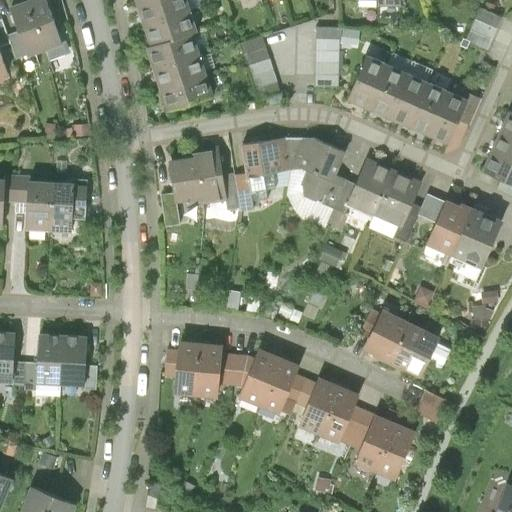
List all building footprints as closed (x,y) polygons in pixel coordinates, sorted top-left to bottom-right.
[(44,0),(37,0),(27,4),(44,50),(61,44),(44,0)] [(189,11),(184,0),(152,0),(137,5),(144,26),(189,11)] [(27,56),(44,50),(27,4),(11,10),(19,33),(27,56)] [(478,10),(464,42),(486,51),(500,19),(478,10)] [(196,32),(189,11),(144,26),(151,47),(190,34),(196,32)] [(0,48),(11,45),(8,37),(2,21),(0,21),(0,48)] [(315,29),(314,88),(337,89),(338,29),(315,29)] [(19,33),(8,37),(11,45),(17,60),(27,56),(19,33)] [(341,33),(340,47),(349,48),(349,43),(353,43),(354,34),(341,33)] [(146,49),(153,69),(197,55),(190,34),(151,47),(146,49)] [(278,93),(261,38),(239,45),(256,100),(278,93)] [(66,42),(61,44),(44,50),(49,63),(71,55),(66,42)] [(0,83),(6,81),(5,78),(9,77),(0,52),(0,83)] [(204,75),(197,55),(153,69),(160,90),(204,75)] [(348,99),(368,108),(387,66),(366,57),(348,99)] [(368,108),(389,117),(407,74),(387,66),(368,108)] [(389,117),(409,125),(427,83),(407,74),(389,117)] [(210,96),(204,75),(160,90),(166,110),(210,96)] [(409,125),(429,134),(447,92),(427,83),(409,125)] [(467,100),(447,92),(429,134),(449,143),(458,121),(467,100)] [(469,95),(467,100),(458,121),(469,126),(480,99),(469,95)] [(511,112),(510,111),(501,131),(511,136),(511,112)] [(55,137),(56,126),(47,125),(46,136),(55,137)] [(90,137),(89,126),(73,127),(74,138),(90,137)] [(511,136),(501,131),(492,151),(511,160),(511,136)] [(243,144),(248,175),(248,177),(286,171),(281,138),(243,144)] [(313,202),(324,194),(326,195),(334,175),(345,151),(313,138),(281,138),(286,171),(299,170),(306,173),(300,187),(302,187),(302,198),(313,202)] [(192,155),(193,162),(199,199),(200,204),(226,200),(222,175),(218,151),(192,155)] [(511,183),(511,160),(492,151),(483,171),(502,179),(511,183)] [(348,204),(373,215),(392,170),(367,160),(357,185),(348,204)] [(176,203),(199,199),(193,162),(170,165),(174,194),(176,203)] [(418,181),(392,170),(373,215),(399,226),(408,204),(418,181)] [(234,173),(222,175),(226,200),(228,210),(240,208),(235,177),(234,173)] [(248,175),(235,177),(240,208),(240,210),(253,208),(248,177),(248,175)] [(357,185),(334,175),(326,195),(321,207),(343,216),(348,204),(357,185)] [(4,204),(27,205),(28,183),(29,178),(5,177),(5,181),(4,204)] [(511,198),(511,183),(502,179),(496,191),(511,198)] [(73,180),(73,185),(72,208),(85,209),(87,180),(73,180)] [(26,227),(48,228),(51,184),(28,183),(27,205),(26,227)] [(73,185),(51,184),(48,228),(70,230),(72,208),(73,185)] [(179,221),(176,203),(174,194),(160,197),(165,224),(179,221)] [(426,194),(419,209),(416,215),(434,223),(443,201),(426,194)] [(424,245),(450,256),(469,209),(459,205),(458,208),(443,201),(434,223),(424,245)] [(419,209),(408,204),(399,226),(394,238),(405,242),(416,215),(419,209)] [(499,222),(469,209),(450,256),(479,268),(499,222)] [(327,246),(321,259),(323,260),(330,264),(336,266),(342,254),(327,246)] [(323,260),(317,271),(324,275),(330,264),(323,260)] [(386,261),(382,270),(388,272),(392,263),(386,261)] [(271,288),(273,277),(271,277),(273,270),(268,269),(267,272),(265,271),(261,286),(271,288)] [(303,317),(313,321),(323,297),(313,293),(303,317)] [(283,305),(279,315),(289,319),(293,309),(283,305)] [(487,328),(484,307),(473,309),(476,330),(487,328)] [(293,309),(289,319),(299,324),(303,314),(293,309)] [(359,334),(368,339),(379,314),(371,310),(359,334)] [(361,351),(389,365),(407,328),(379,314),(368,339),(361,351)] [(435,341),(407,328),(389,365),(417,378),(435,341)] [(14,334),(0,333),(0,382),(11,383),(12,363),(14,334)] [(37,384),(60,385),(63,336),(40,335),(38,364),(37,384)] [(86,337),(63,336),(60,385),(84,387),(85,366),(86,337)] [(174,393),(195,395),(199,349),(178,347),(178,352),(176,377),(174,393)] [(220,351),(199,349),(195,395),(216,397),(217,385),(219,355),(220,351)] [(178,352),(166,351),(164,376),(176,377),(178,352)] [(239,397),(259,405),(277,360),(258,352),(254,361),(243,388),(239,397)] [(245,358),(219,355),(217,385),(243,388),(254,361),(245,358)] [(297,368),(277,360),(259,405),(278,413),(294,376),(297,368)] [(11,386),(25,387),(26,364),(12,363),(11,383),(11,386)] [(38,364),(26,364),(25,387),(25,392),(36,392),(37,384),(38,364)] [(97,367),(85,366),(84,387),(83,390),(96,391),(97,367)] [(288,417),(294,403),(304,380),(294,376),(278,413),(288,417)] [(316,385),(304,380),(294,403),(306,409),(316,385)] [(299,426),(318,434),(337,389),(318,381),(316,385),(306,409),(299,426)] [(357,397),(337,389),(318,434),(338,442),(352,408),(357,397)] [(427,392),(416,414),(437,424),(448,402),(427,392)] [(359,451),(374,417),(352,408),(338,442),(359,451)] [(355,463),(374,471),(393,426),(374,417),(359,451),(355,463)] [(412,434),(393,426),(374,471),(393,479),(412,434)] [(40,466),(53,471),(57,459),(44,455),(40,466)] [(0,510),(13,479),(0,474),(0,510)] [(329,481),(317,479),(315,490),(323,492),(324,488),(327,489),(329,481)] [(511,511),(511,485),(505,483),(494,511),(511,511)] [(161,489),(151,485),(147,496),(157,499),(161,489)] [(25,511),(49,511),(55,497),(35,489),(25,511)] [(493,511),(498,499),(486,495),(479,511),(493,511)] [(72,511),(76,505),(55,497),(49,511),(72,511)]
